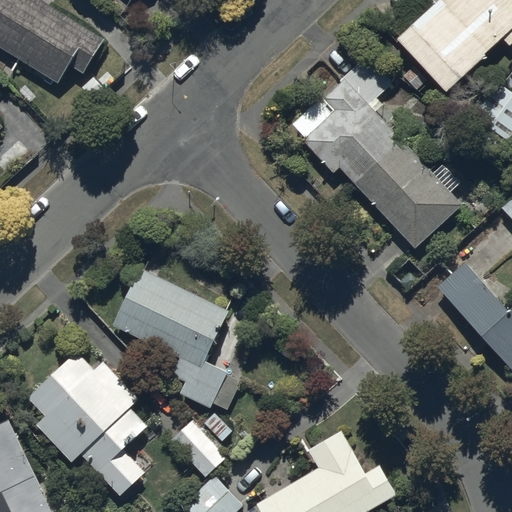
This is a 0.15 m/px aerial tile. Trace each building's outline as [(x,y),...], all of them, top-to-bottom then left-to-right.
[(0,0),(0,52),(62,90),(72,73),(87,82),(109,46),(32,0),(0,0)] [(511,0),(449,0),(398,52),(415,68),(404,80),(418,93),(429,82),(450,103),(507,45),(511,50),(511,0)] [(393,89),(366,61),(293,130),(308,145),(307,147),(337,179),(342,174),(418,254),(464,211),(453,199),(464,189),(446,170),(435,180),(378,120),(387,112),(378,103),(393,89)] [(511,375),(511,316),(467,268),(437,295),(511,375)] [(232,318),(144,274),(135,292),(132,290),(115,324),(119,326),(115,333),(182,366),(175,380),(186,385),(180,398),(211,413),(215,406),(230,413),(243,386),(207,369),(232,318)] [(97,376),(80,357),(30,405),(47,423),(38,432),(74,469),(83,461),(123,503),(147,480),(129,461),(142,449),(138,446),(151,434),(132,414),(141,405),(105,368),(97,376)] [(205,485),(229,460),(195,423),(170,447),(205,485)] [(0,511),(51,511),(11,426),(0,430),(0,511)] [(379,511),(399,500),(380,470),(368,478),(342,435),(309,455),(320,473),(256,511),(379,511)] [(182,511),(244,511),(246,510),(217,480),(183,511),(182,511)]
